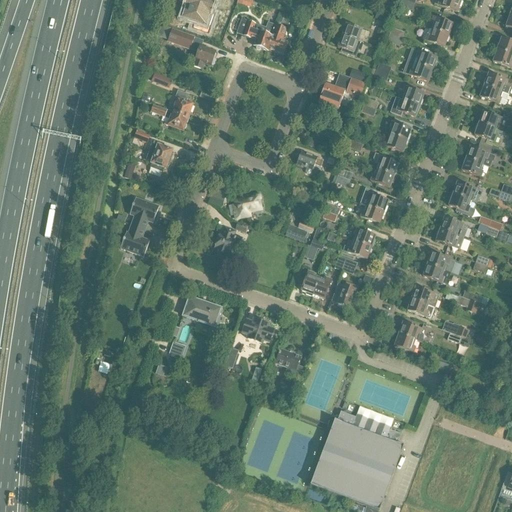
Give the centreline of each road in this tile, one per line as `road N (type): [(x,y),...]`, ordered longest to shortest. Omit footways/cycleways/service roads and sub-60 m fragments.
road 1 (residential): [(485,0),(364,336),(169,269)]
road 2 (motorway): [(1,511),(36,249),(90,0)]
road 3 (motorway): [(58,0),(0,278)]
road 4 (residential): [(297,87),(242,66),(212,149)]
road 5 (residential): [(212,149),(267,169),(297,87)]
road 6 (residential): [(212,149),(169,269)]
